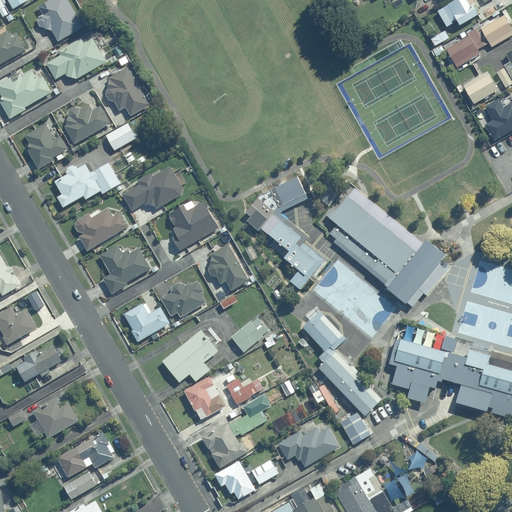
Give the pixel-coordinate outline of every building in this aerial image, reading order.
[(0,0),(0,12),(3,18),(10,14),(6,6),(8,5),(5,0),(8,0),(14,11),(30,2),(29,0),(0,0)] [(41,28),(53,31),(59,43),(85,29),(68,0),(50,0),(45,3),(50,12),(39,17),(38,23),(41,28)] [(471,0),(455,0),(437,11),(447,28),(458,22),(461,28),(481,16),(471,0)] [(511,35),(511,24),(506,14),(495,21),(493,18),(477,27),(486,45),(491,41),(494,47),(511,35)] [(486,45),(477,27),(469,32),(470,35),(448,48),(459,67),(482,53),(480,48),(486,45)] [(0,66),(27,51),(19,38),(13,41),(7,31),(0,34),(0,66)] [(60,55),(46,64),(57,81),(67,75),(68,78),(78,80),(108,62),(92,38),(85,43),(81,37),(58,53),(60,55)] [(511,84),(511,77),(506,67),(498,71),(507,87),(511,84)] [(150,106),(127,69),(106,81),(111,89),(105,92),(112,104),(115,103),(121,113),(128,109),(132,117),(150,106)] [(476,103),(501,89),(490,70),(465,84),(476,103)] [(0,92),(5,101),(1,103),(11,120),(29,110),(28,109),(57,92),(48,75),(43,78),(39,71),(34,74),(32,71),(16,80),(14,77),(0,85),(0,92)] [(70,115),(68,116),(66,128),(75,144),(111,124),(101,106),(92,111),(89,104),(80,109),(78,105),(68,111),(70,115)] [(475,119),(469,122),(475,135),(481,132),(475,119)] [(138,139),(128,123),(107,137),(117,152),(138,139)] [(55,141),(46,125),(26,136),(33,147),(28,149),(41,172),(58,162),(55,157),(68,150),(62,137),(55,141)] [(487,138),(492,146),(511,134),(507,126),(487,138)] [(59,197),(65,208),(84,198),(86,201),(102,192),(103,195),(122,185),(111,163),(90,174),(86,165),(80,168),(80,167),(79,167),(78,166),(77,166),(76,166),(75,165),(74,165),(73,166),(72,166),(71,166),(71,167),(70,167),(69,168),(69,169),(68,169),(68,170),(68,171),(67,171),(67,172),(67,173),(67,174),(55,181),(63,195),(59,197)] [(170,168),(152,179),(149,174),(138,181),(141,186),(123,196),(133,213),(145,205),(160,209),(181,196),(183,188),(170,168)] [(301,190),(293,172),(269,183),(277,201),(301,190)] [(450,253),(431,238),(426,244),(356,188),(337,210),(334,208),(328,215),(339,223),(331,232),(390,281),(388,284),(391,286),(389,287),(409,302),(410,301),(415,306),(430,286),(426,283),(440,265),(442,266),(447,260),(445,259),(450,253)] [(270,207),(253,194),(241,209),(246,213),(243,218),(255,227),(270,207)] [(173,238),(181,251),(221,229),(207,202),(189,212),(186,205),(169,214),(176,228),(174,229),(178,235),(173,238)] [(81,238),(89,252),(129,229),(121,214),(115,217),(111,209),(92,220),(88,212),(72,221),(79,234),(82,233),(84,236),(81,238)] [(290,224),(283,218),(271,233),(292,249),(287,257),(302,268),(292,281),(303,289),(327,259),(306,242),(309,239),(297,230),(300,226),(293,221),(290,224)] [(250,282),(229,245),(209,257),(215,265),(208,269),(214,280),(218,278),(223,286),(228,283),(233,292),(250,282)] [(128,284),(152,270),(140,249),(131,254),(129,251),(124,254),(119,246),(101,256),(112,274),(104,279),(114,296),(130,287),(128,284)] [(0,254),(0,276),(10,271),(0,254)] [(179,314),(181,318),(207,305),(202,296),(206,293),(199,280),(186,288),(183,283),(171,289),(173,294),(162,300),(172,318),(179,314)] [(235,295),(220,302),(225,310),(239,302),(235,295)] [(132,331),(140,343),(170,324),(161,309),(152,314),(145,302),(125,314),(135,330),(132,331)] [(14,306),(0,313),(0,322),(7,336),(6,336),(10,344),(38,327),(27,309),(19,314),(14,306)] [(335,336),(311,311),(298,323),(322,348),(335,336)] [(266,337),(264,335),(270,330),(260,318),(254,323),(252,321),(232,337),(245,354),(266,337)] [(202,329),(163,361),(182,384),(191,376),(197,383),(212,370),(207,364),(221,352),(202,329)] [(511,355),(494,350),(493,354),(473,349),(471,356),(452,351),(450,356),(448,355),(449,350),(404,338),(404,339),(399,338),(391,363),(404,366),(403,371),(397,371),(395,383),(414,388),(417,377),(414,374),(415,370),(423,372),(420,382),(438,387),(440,380),(445,381),(446,378),(464,383),(459,402),(487,410),(489,404),(496,407),(494,411),(511,416),(511,355)] [(27,360),(19,365),(27,381),(42,373),(44,376),(53,371),(51,368),(64,360),(61,354),(65,352),(62,348),(59,350),(56,345),(41,353),(39,349),(26,356),(27,360)] [(320,368),(367,415),(385,398),(337,350),(320,368)] [(11,363),(0,369),(0,375),(14,368),(11,363)] [(228,386),(238,404),(269,388),(263,376),(251,383),(249,378),(241,381),(240,379),(228,386)] [(211,377),(185,391),(197,413),(199,412),(203,420),(227,408),(211,377)] [(290,381),(281,386),(288,398),(297,393),(290,381)] [(59,396),(35,410),(50,437),(81,419),(70,401),(63,404),(59,396)] [(235,422),(242,435),(269,421),(264,412),(272,408),(266,396),(244,407),(248,416),(235,422)] [(25,409),(11,417),(15,426),(30,418),(25,409)] [(360,411),(342,421),(355,444),(373,433),(360,411)] [(413,421),(418,432),(433,425),(427,414),(413,421)] [(229,423),(203,438),(210,450),(212,449),(214,454),(212,455),(220,469),(255,449),(250,439),(244,442),(241,436),(237,438),(229,423)] [(302,459),(306,467),(341,449),(331,429),(322,434),(319,428),(305,436),(303,432),(280,444),(288,461),(296,457),(298,462),(302,459)] [(105,431),(71,450),(78,463),(92,456),(98,467),(116,456),(109,444),(112,443),(105,431)] [(420,440),(415,447),(431,459),(437,451),(420,440)] [(252,471),(260,484),(278,473),(270,460),(252,471)] [(241,462),(216,475),(223,487),(228,484),(234,495),(237,493),(240,499),(257,490),(249,477),(252,475),(248,467),(245,469),(241,462)] [(54,474),(61,471),(57,464),(50,467),(54,474)] [(385,491),(371,468),(334,490),(347,511),(390,511),(380,494),(385,491)] [(91,471),(66,485),(74,499),(99,484),(91,471)] [(337,511),(321,484),(313,489),(318,497),(300,507),(295,499),(271,511),(337,511)] [(21,509),(15,499),(11,501),(16,511),(21,509)] [(86,503),(70,511),(105,511),(98,499),(87,505),(86,503)] [(410,511),(414,510),(408,500),(395,508),(397,511),(410,511)]
